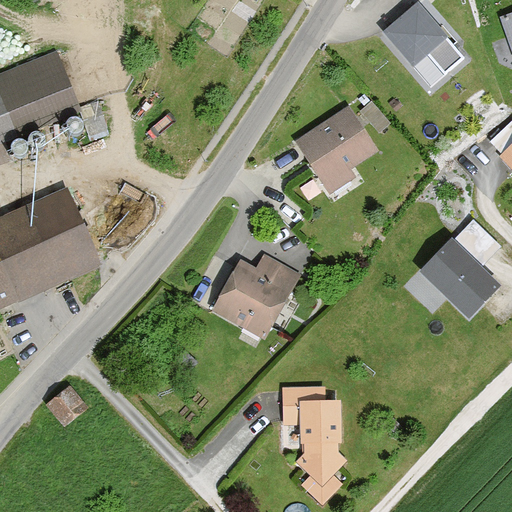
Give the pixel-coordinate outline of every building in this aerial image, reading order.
[(446,43),(418,10),(385,38),(413,71),(446,43)] [(0,124),(69,97),(53,52),(0,72),(0,124)] [(69,97),(0,124),(0,169),(14,164),(7,146),(77,118),(69,97)] [(351,112),(292,147),(323,198),(348,183),(343,175),(377,154),(351,112)] [(511,124),(491,145),(511,166),(511,124)] [(0,220),(0,316),(101,270),(64,191),(0,220)] [(498,292),(451,248),(422,277),(469,322),(498,292)] [(231,255),(207,292),(260,326),(284,288),(231,255)] [(84,408),(69,389),(50,404),(66,423),(84,408)] [(322,390),(281,390),(284,427),(303,425),(306,475),(296,483),(321,507),(343,485),(334,473),(345,463),(344,406),(322,404),(322,390)]
